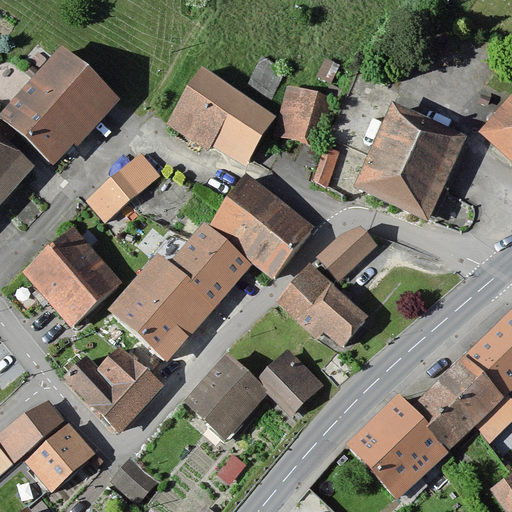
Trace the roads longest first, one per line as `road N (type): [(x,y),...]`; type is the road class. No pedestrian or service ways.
road 1 (unclassified): [(348,216),(118,457),(50,380)]
road 2 (residential): [(0,274),(129,132),(348,216)]
road 3 (secondary): [(500,273),(343,413),(258,511)]
road 4 (unclassified): [(500,273),(348,216)]
road 5 (unknown): [(431,92),(464,116),(489,162),(511,179)]
